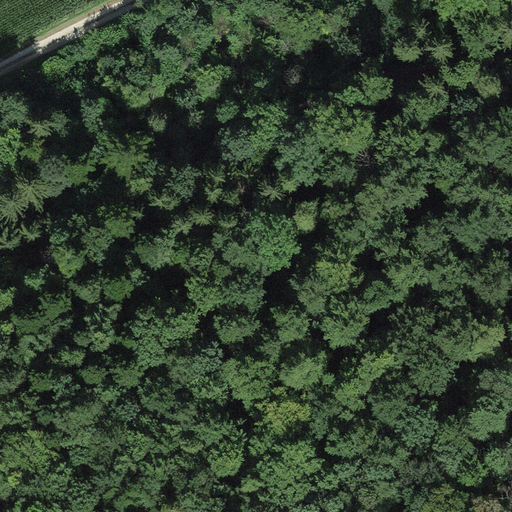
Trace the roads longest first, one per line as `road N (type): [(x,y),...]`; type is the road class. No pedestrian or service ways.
road 1 (track): [(511,61),(416,74),(301,108),(0,218)]
road 2 (track): [(182,354),(511,165)]
road 3 (track): [(139,0),(0,68)]
